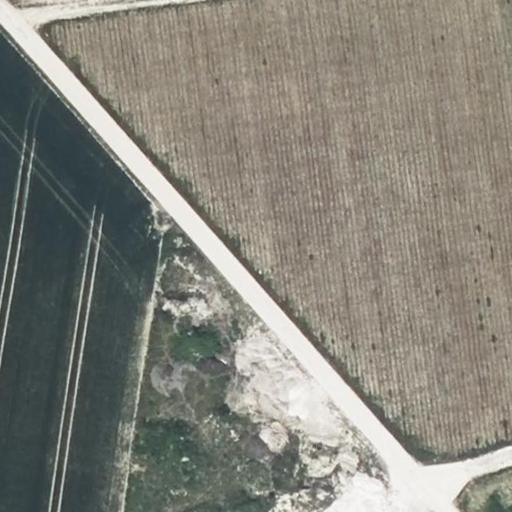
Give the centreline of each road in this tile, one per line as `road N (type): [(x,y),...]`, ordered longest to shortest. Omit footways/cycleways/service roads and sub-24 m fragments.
road 1 (unclassified): [(438,511),(0,6)]
road 2 (track): [(195,232),(166,371),(172,429),(139,511)]
road 3 (track): [(8,16),(137,0)]
